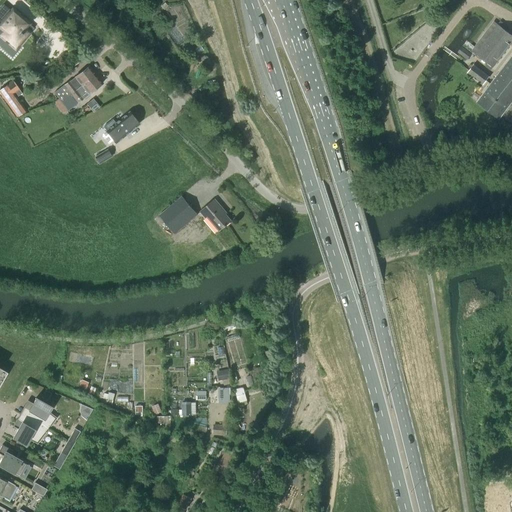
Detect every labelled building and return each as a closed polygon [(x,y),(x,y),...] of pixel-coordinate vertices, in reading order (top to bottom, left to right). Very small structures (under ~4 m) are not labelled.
[(0,29),(7,29),(14,36),(21,28),(34,28),(12,9),(0,23),(0,29)] [(485,66),(490,70),(493,67),(493,68),(511,42),(511,35),(494,21),(471,51),(487,63),(485,66)] [(464,49),(464,48),(463,49),(459,54),(460,55),(467,60),(471,54),(464,49)] [(511,55),(476,102),(499,119),(511,102),(511,55)] [(80,56),(72,62),(75,65),(79,62),(80,64),(84,61),(80,56)] [(488,76),(473,65),(467,73),(482,84),(488,76)] [(71,94),(96,74),(89,66),(74,77),(70,80),(64,85),(59,89),(66,98),(71,94)] [(66,98),(61,102),(58,105),(63,111),(66,108),(68,110),(78,103),(84,98),(80,93),(85,90),(88,94),(103,83),(96,74),(71,94),(66,98)] [(13,80),(0,89),(0,93),(16,116),(27,111),(17,97),(22,93),(13,80)] [(94,111),(101,106),(94,97),(87,102),(94,111)] [(138,124),(129,112),(115,123),(112,119),(103,126),(106,130),(106,131),(115,142),(138,124)] [(99,163),(111,156),(107,150),(95,157),(99,163)] [(155,230),(165,242),(197,214),(182,196),(159,215),(165,222),(155,230)] [(207,216),(220,231),(230,221),(218,207),(220,205),(214,199),(200,211),(205,217),(207,216)] [(266,359),(273,358),(272,350),(265,351),(266,359)] [(217,371),(220,379),(229,376),(226,368),(217,371)] [(80,385),(87,388),(89,382),(82,379),(80,385)] [(247,400),(243,387),(235,389),(238,402),(247,400)] [(47,400),(51,393),(46,390),(41,397),(47,400)] [(112,404),(114,393),(109,392),(108,394),(104,393),(103,398),(105,398),(104,402),(112,404)] [(25,415),(47,427),(55,417),(48,411),(51,405),(36,396),(33,402),(30,400),(28,404),(26,402),(24,406),(29,409),(25,415)] [(152,406),(155,414),(161,411),(158,403),(152,406)] [(191,415),(191,403),(182,404),(182,415),(191,415)] [(86,420),(93,409),(81,404),(80,410),(81,415),(86,420)] [(37,440),(47,427),(25,415),(22,421),(17,418),(15,421),(18,423),(16,426),(18,428),(13,436),(25,443),(29,436),(37,440)] [(157,422),(159,422),(159,427),(170,426),(170,422),(170,416),(157,416),(157,422)] [(226,435),(227,425),(214,424),(213,434),(226,435)] [(75,426),(68,438),(74,442),(81,430),(75,426)] [(245,445),(247,436),(240,434),(239,436),(236,435),(235,438),(236,438),(235,443),(245,445)] [(67,454),(74,442),(68,438),(61,451),(67,454)] [(0,460),(0,463),(19,474),(26,463),(21,460),(21,459),(10,453),(13,449),(3,443),(0,447),(0,452),(5,455),(4,458),(2,457),(0,460)] [(159,456),(173,465),(178,457),(165,448),(159,456)] [(0,494),(3,496),(9,499),(13,493),(16,486),(15,485),(13,483),(5,479),(4,480),(0,477),(0,494)] [(46,489),(34,482),(30,488),(42,496),(46,489)] [(191,498),(183,493),(177,505),(186,509),(191,498)]
